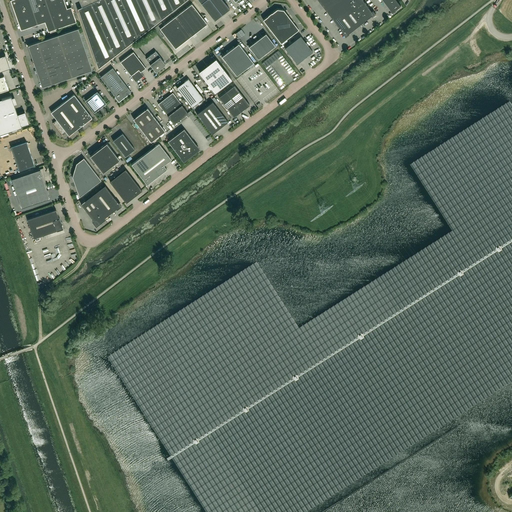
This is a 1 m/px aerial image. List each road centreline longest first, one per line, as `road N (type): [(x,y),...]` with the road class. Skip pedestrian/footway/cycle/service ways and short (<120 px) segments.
road 1 (unclassified): [(290,0),(333,57),(100,239),(82,240),(54,162)]
road 2 (unclassified): [(54,162),(265,0)]
road 3 (unclassified): [(54,162),(0,3)]
road 4 (track): [(39,342),(39,299),(90,242)]
